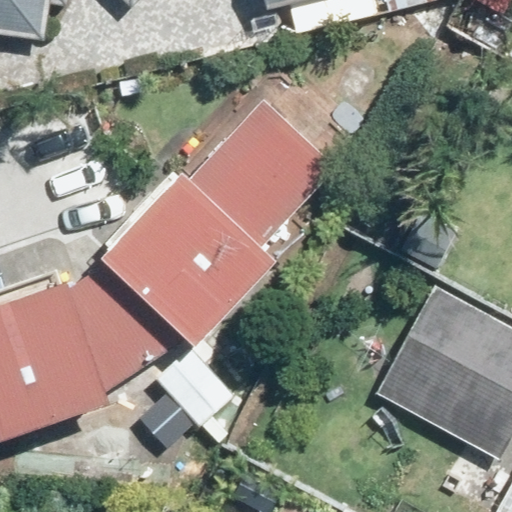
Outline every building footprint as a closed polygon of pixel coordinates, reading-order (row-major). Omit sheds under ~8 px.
[(0,0),(0,23),(51,31),(55,0),(0,0)] [(190,159),(111,243),(119,251),(94,267),(154,355),(198,325),(206,332),(288,247),(271,231),(340,157),(271,91),(200,168),(190,159)] [(511,256),(498,282),(511,289),(511,256)] [(0,409),(3,409),(9,426),(120,389),(117,380),(154,355),(94,267),(82,275),(80,269),(0,296),(0,409)] [(511,325),(443,291),(387,395),(457,433),(511,461),(511,459),(511,325)] [(159,371),(202,417),(239,383),(195,338),(159,371)] [(184,471),(218,444),(195,415),(161,443),(184,471)] [(511,511),(511,484),(497,511),(511,511)]
